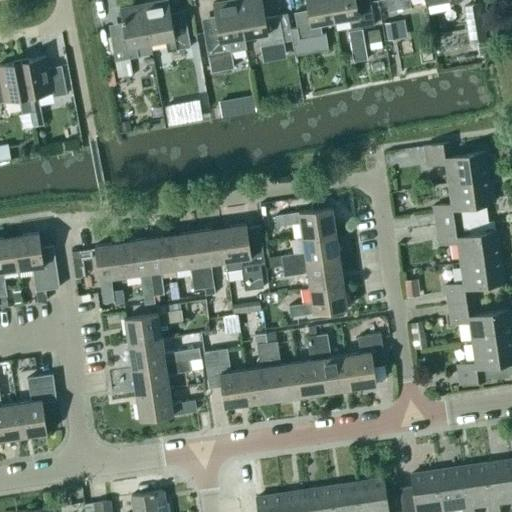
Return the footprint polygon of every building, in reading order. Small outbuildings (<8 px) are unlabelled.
[(167,50),(190,46),(185,19),(172,22),(168,0),(163,0),(143,4),(150,41),(165,38),(167,50)] [(244,37),(243,37),(236,0),(229,0),(212,3),(216,26),(203,29),(208,56),(246,49),(244,37)] [(236,0),(243,37),(244,37),(258,34),(260,46),(283,42),(278,15),(265,17),(261,0),(236,0)] [(326,34),(322,34),(320,22),(334,20),(330,0),(305,0),(307,9),(294,12),(296,27),(291,29),(296,56),(329,49),(326,34)] [(351,29),(374,25),(369,0),(360,0),(356,1),(355,0),(330,0),(334,20),(349,17),(351,29)] [(386,0),(388,11),(411,7),(410,0),(386,0)] [(481,3),(464,6),(469,44),(487,42),(481,3)] [(119,8),(124,31),(110,34),(115,60),(118,75),(131,73),(129,57),(138,55),(136,44),(150,41),(143,4),(119,8)] [(388,39),(406,36),(403,19),(385,22),(388,39)] [(369,43),(381,40),(379,28),(367,30),(369,43)] [(186,51),(189,62),(199,61),(198,49),(186,51)] [(41,110),(38,95),(52,92),(53,96),(67,94),(62,65),(48,67),(46,56),(21,60),(31,112),(41,110)] [(0,102),(19,98),(22,114),(31,112),(21,60),(0,64),(0,102)] [(113,69),(106,71),(108,86),(109,86),(109,90),(115,89),(115,85),(116,85),(113,69)] [(209,95),(222,92),(218,70),(205,73),(209,95)] [(449,141),(424,145),(427,165),(445,162),(448,182),(488,176),(484,151),(451,156),(449,141)] [(8,143),(0,144),(0,159),(11,157),(8,143)] [(489,221),(486,204),(492,203),(488,176),(448,182),(451,203),(433,206),(436,224),(460,221),(463,235),(495,230),(494,220),(489,221)] [(407,191),(393,193),(394,211),(410,209),(407,191)] [(332,207),(276,215),(278,226),(300,222),(303,237),(336,232),(332,207)] [(460,261),(500,255),(496,230),(495,230),(463,235),(460,221),(436,224),(439,245),(457,243),(460,261)] [(227,270),(242,268),(245,290),(264,287),(260,264),(264,263),(259,226),(247,227),(246,223),(220,227),(225,261),(227,270)] [(196,231),(204,287),(214,286),(211,263),(225,261),(220,227),(196,231)] [(170,234),(175,268),(190,266),(193,289),(204,287),(196,231),(170,234)] [(36,290),(38,302),(47,301),(45,289),(59,287),(53,245),(41,247),(38,232),(13,236),(18,269),(33,267),(36,290)] [(282,255),(284,266),(339,257),(336,232),(303,237),(305,252),(282,255)] [(175,268),(170,234),(146,238),(154,295),(164,293),(161,270),(175,268)] [(6,295),(3,271),(18,269),(13,236),(0,237),(0,295),(6,295)] [(144,303),(155,302),(154,295),(146,238),(121,242),(125,275),(140,273),(144,303)] [(95,245),(103,302),(114,300),(112,291),(110,277),(125,275),(121,242),(95,245)] [(91,249),(81,250),(83,260),(92,258),(91,249)] [(500,255),(460,261),(463,283),(445,286),(448,303),(473,300),(471,287),(504,282),(500,255)] [(285,276),(308,272),(310,287),(343,282),(339,257),(284,266),(285,276)] [(407,296),(419,294),(417,278),(404,280),(407,296)] [(176,281),(169,283),(171,300),(179,299),(176,281)] [(290,306),(291,316),(347,308),(343,282),(310,287),(313,302),(290,306)] [(214,286),(204,287),(205,295),(215,293),(214,286)] [(122,289),(112,291),(114,300),(114,304),(124,303),(125,303),(123,289),(122,289)] [(20,290),(13,291),(15,303),(22,302),(20,290)] [(6,295),(0,295),(0,307),(8,306),(6,295)] [(258,299),(231,303),(232,313),(260,309),(258,299)] [(473,300),(448,303),(451,324),(469,322),(472,341),(511,335),(508,310),(475,315),(473,300)] [(180,302),(156,305),(157,313),(124,318),(128,343),(161,338),(159,323),(183,320),(182,309),(181,309),(180,302)] [(426,346),(423,322),(411,323),(414,348),(426,346)] [(315,325),(308,326),(309,336),(317,335),(315,325)] [(265,333),(255,335),(260,367),(245,369),(250,403),(275,399),(267,342),(265,333)] [(330,356),(327,333),(317,335),(325,392),(350,388),(345,354),(330,356)] [(381,333),(358,336),(360,352),(345,354),(350,388),(376,384),(373,366),(385,364),(381,333)] [(307,336),(310,359),(295,362),(300,395),(325,392),(317,335),(309,336),(307,336)] [(457,365),(460,384),(486,380),(485,377),(494,376),(494,377),(509,375),(511,370),(511,362),(511,361),(511,338),(511,335),(472,341),(475,362),(457,365)] [(200,347),(164,353),(161,338),(128,343),(132,368),(189,360),(201,357),(200,347)] [(277,341),(268,342),(267,342),(275,399),(300,395),(295,362),(280,364),(277,341)] [(204,351),(208,382),(221,380),(225,406),(250,403),(245,369),(231,371),(227,348),(204,351)] [(136,394),(169,388),(166,374),(191,370),(189,360),(132,368),(136,394)] [(42,402),(56,400),(52,374),(27,377),(31,400),(16,403),(21,436),(47,432),(42,402)] [(197,411),(195,399),(171,403),(169,388),(136,394),(140,419),(197,411)] [(0,439),(21,436),(16,403),(1,405),(0,396),(0,439)] [(493,502),(498,501),(511,498),(511,458),(487,463),(493,502)] [(472,505),(488,502),(489,511),(499,511),(498,501),(493,502),(487,463),(462,466),(467,505),(472,505)] [(443,509),(448,509),(462,507),(462,511),(473,511),(472,505),(467,505),(462,466),(437,470),(443,509)] [(437,470),(410,474),(412,486),(398,488),(401,511),(426,511),(437,510),(437,511),(448,511),(448,509),(443,509),(437,470)] [(390,511),(385,478),(359,482),(363,511),(390,511)] [(333,486),(337,511),(363,511),(359,482),(333,486)] [(337,511),(333,486),(308,489),(311,511),(337,511)] [(311,511),(308,489),(282,493),(285,511),(311,511)] [(162,490),(131,495),(133,511),(169,511),(168,502),(164,503),(162,490)] [(258,511),(285,511),(282,493),(256,497),(258,511)] [(112,511),(111,500),(93,502),(94,511),(112,511)]
